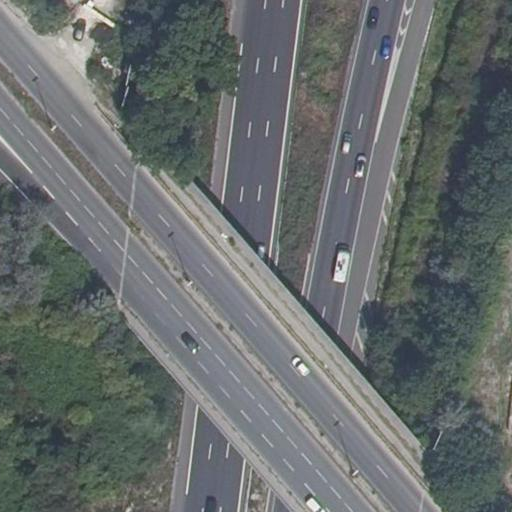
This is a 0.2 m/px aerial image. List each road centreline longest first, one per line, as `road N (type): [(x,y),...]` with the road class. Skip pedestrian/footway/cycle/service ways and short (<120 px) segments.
road 1 (primary): [(418,511),(0,31)]
road 2 (motorway): [(283,511),(383,0)]
road 3 (motorway): [(272,0),(209,511)]
road 4 (primary): [(112,246),(343,511)]
road 5 (primary): [(0,110),(112,246)]
road 6 (primary): [(0,156),(61,221),(112,246)]
